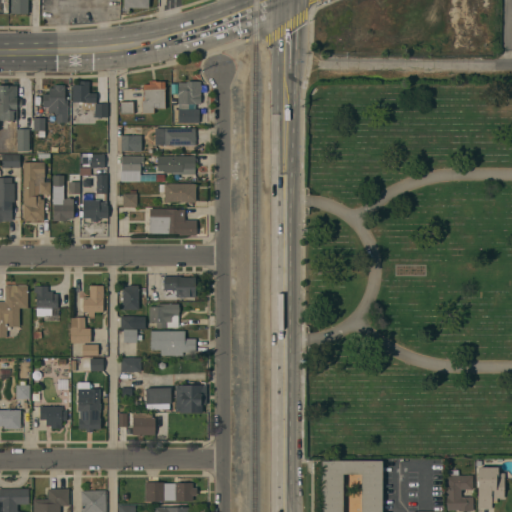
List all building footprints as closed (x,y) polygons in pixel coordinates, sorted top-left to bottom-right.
[(11,0),(28,0),(28,13),(11,13),(11,0)] [(148,0),(148,8),(129,7),(129,11),(123,11),(123,0),(148,0)] [(143,84),(149,84),(149,80),(156,80),(156,81),(164,81),(165,108),(156,108),(156,107),(154,107),(154,113),(142,113),(142,100),(144,100),(143,84)] [(72,84),(84,85),(84,81),(89,81),(89,93),(96,93),(96,103),(108,103),(107,117),(95,117),(95,109),(82,109),(82,102),(72,102),(72,84)] [(198,109),(198,122),(174,122),(174,109),(178,109),(178,82),(186,82),(186,81),(200,81),(200,86),(201,86),(201,89),(200,89),(200,104),(196,104),(196,109),(198,109)] [(16,99),(22,99),(22,106),(17,106),(17,119),(14,119),(13,120),(0,120),(0,85),(17,85),(16,99)] [(42,93),(49,93),(49,88),(53,87),(53,85),(64,85),(64,100),(67,100),(67,122),(56,122),(56,113),(48,114),(48,107),(43,107),(42,93)] [(132,101),(133,114),(120,114),(119,102),(132,101)] [(33,130),(33,118),(45,118),(45,136),(38,136),(38,130),(33,130)] [(163,128),(195,128),(195,137),(196,137),(196,140),(195,140),(195,145),(156,145),(156,139),(163,139),(163,128)] [(29,150),(17,150),(17,129),(29,129),(29,150)] [(141,135),(141,151),(121,151),(121,135),(134,135),(141,135)] [(19,154),(19,167),(2,167),(2,154),(19,154)] [(104,168),(91,167),(91,154),(104,154),(104,168)] [(121,156),(143,156),(143,166),(140,166),(140,172),(139,172),(140,181),(121,181),(121,156)] [(194,156),(194,174),(172,174),(172,172),(163,172),(163,170),(157,170),(157,156),(194,156)] [(23,162),(44,161),(44,177),(43,177),(43,182),(50,182),(50,194),(39,194),(39,186),(34,186),(34,195),(40,196),(40,199),(43,199),(44,221),(23,221),(23,162)] [(79,194),(69,194),(68,173),(79,173),(79,194)] [(107,193),(96,194),(96,174),(106,174),(107,193)] [(0,222),(0,177),(11,177),(11,183),(14,183),(14,202),(11,202),(12,221),(1,221),(0,222)] [(195,183),(195,201),(164,202),(164,191),(159,191),(159,184),(164,184),(164,183),(195,183)] [(53,185),(63,185),(63,199),(67,199),(66,198),(70,198),(70,199),(73,199),(73,218),(66,218),(66,220),(53,221),(53,185)] [(137,193),(137,206),(123,206),(123,193),(137,193)] [(99,200),(99,202),(106,202),(106,205),(107,205),(107,217),(99,217),(99,220),(97,221),(95,221),(92,220),(90,220),(90,217),(82,218),(82,200),(85,200),(85,194),(94,194),(94,200),(99,200)] [(184,209),(184,220),(196,220),(196,235),(178,235),(179,233),(149,233),(149,208),(184,209)] [(180,276),(180,277),(195,277),(195,296),(164,296),(164,290),(163,290),(163,276),(180,276)] [(27,285),(27,308),(19,308),(19,326),(7,326),(7,330),(6,330),(6,337),(0,337),(0,301),(4,301),(4,285),(27,285)] [(47,285),(47,291),(52,291),(52,294),(57,294),(57,308),(51,308),(51,315),(36,315),(36,292),(34,292),(34,286),(47,285)] [(89,297),(89,285),(103,285),(102,312),(94,311),(94,316),(88,316),(88,311),(82,311),(83,297),(89,297)] [(122,286),(127,286),(127,285),(138,285),(138,309),(122,309),(122,299),(120,299),(120,297),(122,297),(122,286)] [(178,303),(178,307),(179,307),(179,311),(178,311),(178,315),(178,327),(156,327),(156,322),(149,322),(149,306),(156,306),(157,303),(178,303)] [(134,328),(120,328),(120,316),(134,316),(134,319),(139,319),(139,327),(134,327),(134,328)] [(70,343),(70,317),(84,317),(85,328),(89,328),(90,342),(70,343)] [(137,330),(136,342),(123,342),(123,330),(137,330)] [(184,331),(184,340),(186,340),(186,338),(195,338),(195,353),(183,353),(183,355),(160,355),(160,350),(150,350),(150,330),(184,331)] [(97,344),(97,355),(82,355),(82,344),(97,344)] [(102,358),(103,370),(90,370),(90,358),(102,358)] [(140,358),(140,371),(120,371),(120,358),(140,358)] [(25,380),(25,385),(29,385),(29,398),(16,399),(15,384),(19,384),(19,380),(25,380)] [(206,385),(206,404),(202,404),(201,413),(179,412),(179,411),(175,411),(175,385),(206,385)] [(170,387),(171,403),(146,404),(145,388),(170,387)] [(97,429),(93,429),(93,428),(92,428),(92,430),(86,430),(86,428),(85,428),(85,429),(81,429),(81,428),(78,428),(78,418),(80,418),(80,410),(77,410),(77,397),(77,389),(99,389),(99,403),(100,403),(100,412),(99,412),(99,417),(100,418),(100,428),(97,428),(97,429)] [(62,406),(62,411),(66,411),(66,420),(61,420),(61,428),(50,428),(50,425),(46,425),(46,419),(39,419),(39,406),(62,406)] [(0,409),(20,410),(20,429),(3,429),(3,426),(0,426),(0,409)] [(127,426),(118,426),(118,413),(127,413),(127,426)] [(152,413),(152,417),(154,418),(154,435),(143,434),(143,436),(137,436),(137,434),(132,434),(132,413),(152,413)] [(321,511),(321,461),(380,460),(380,511),(321,511)] [(503,498),(497,498),(497,500),(491,500),(491,509),(477,508),(478,467),(497,467),(497,473),(504,473),(503,498)] [(472,475),(473,489),(461,489),(461,497),(472,496),(473,510),(456,511),(456,509),(447,509),(445,469),(457,469),(458,475),(472,475)] [(164,482),(164,483),(175,483),(175,482),(192,482),(192,501),(175,501),(175,500),(164,500),(164,501),(145,501),(145,482),(164,482)] [(0,511),(0,488),(28,488),(29,504),(17,504),(17,511),(21,511),(0,511)] [(33,511),(33,499),(48,499),(48,488),(69,488),(69,505),(60,505),(60,511),(33,511)] [(105,490),(105,511),(81,511),(81,490),(105,490)]
